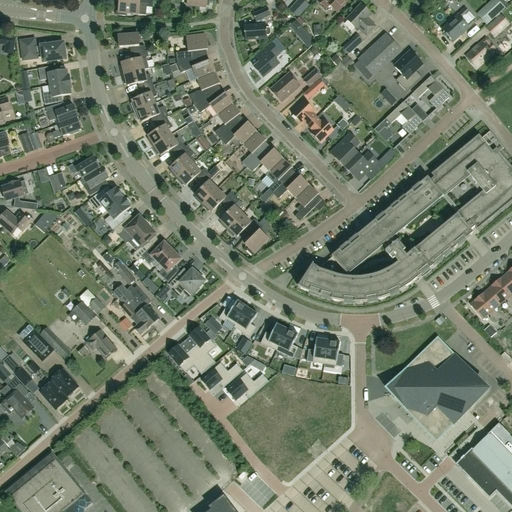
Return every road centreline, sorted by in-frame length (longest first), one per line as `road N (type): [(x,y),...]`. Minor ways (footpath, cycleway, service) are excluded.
road 1 (residential): [(0,482),(239,276)]
road 2 (residential): [(356,203),(235,74),(225,43),(227,0)]
road 3 (residential): [(239,276),(155,194),(112,134)]
road 4 (residential): [(511,237),(444,296),(398,316),(360,321)]
road 5 (residential): [(356,203),(472,98)]
road 6 (residential): [(244,280),(356,203)]
road 7 (residential): [(472,98),(378,0)]
road 8 (residential): [(268,511),(370,423)]
road 9 (residential): [(360,321),(315,316),(244,280)]
